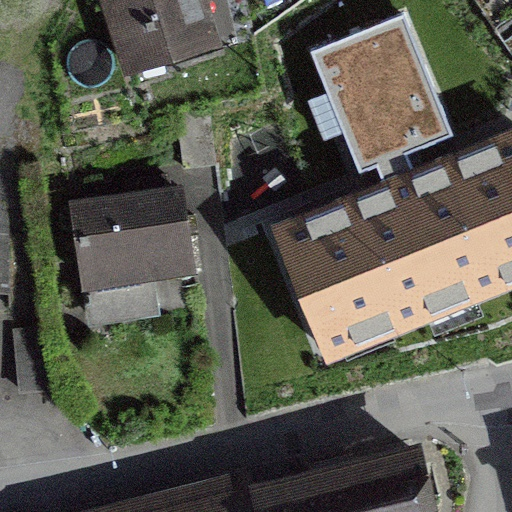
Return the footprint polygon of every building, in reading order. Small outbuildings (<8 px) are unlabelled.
[(212,0),(101,0),(123,67),(223,35),(212,0)] [(406,4),(310,43),(359,164),(376,157),(381,169),(271,214),(327,353),(511,278),(511,115),(413,156),(410,149),(408,145),(455,126),(406,4)] [(511,5),(491,21),(511,51),(511,5)] [(183,168),(217,165),(210,109),(176,113),(183,168)] [(182,176),(69,193),(89,322),(160,311),(154,270),(196,264),(182,176)] [(0,289),(10,290),(12,234),(0,233),(0,289)] [(41,323),(13,326),(19,390),(47,387),(41,323)] [(429,511),(414,450),(164,511),(429,511)]
